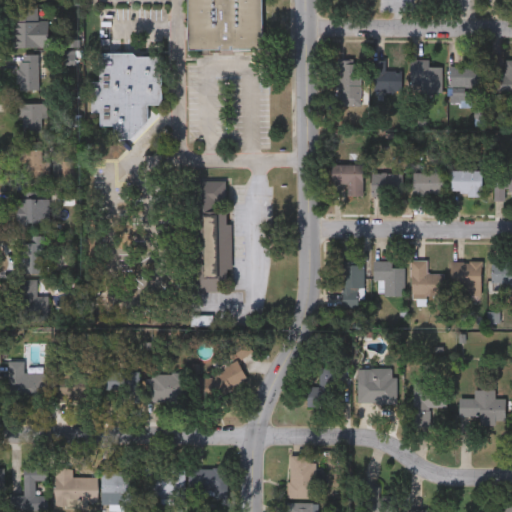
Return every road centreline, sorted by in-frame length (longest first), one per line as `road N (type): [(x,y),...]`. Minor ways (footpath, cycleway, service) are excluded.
road 1 (tertiary): [(250,511),(253,438),(307,293),(304,0)]
road 2 (residential): [(511,478),(443,478),(369,439),(0,436)]
road 3 (residential): [(511,28),(305,28)]
road 4 (residential): [(511,230),(307,230)]
